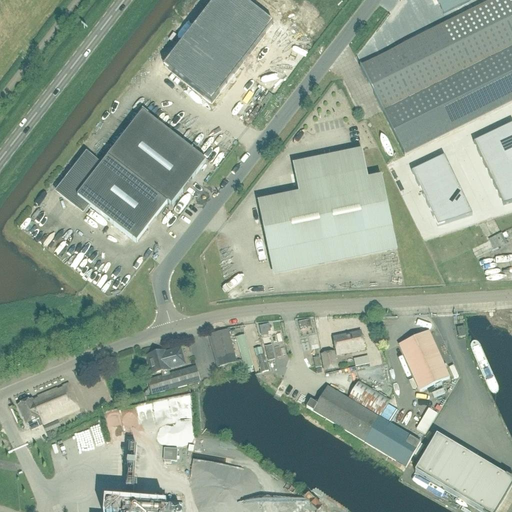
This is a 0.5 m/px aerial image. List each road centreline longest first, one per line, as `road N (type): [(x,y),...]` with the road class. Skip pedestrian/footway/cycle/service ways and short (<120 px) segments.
road 1 (unclassified): [(170,328),(158,278),(374,0)]
road 2 (unclassified): [(170,328),(289,307),(511,295)]
road 3 (primary): [(0,159),(123,0)]
road 4 (unclassified): [(130,341),(0,397)]
road 5 (unclassified): [(0,99),(76,0)]
